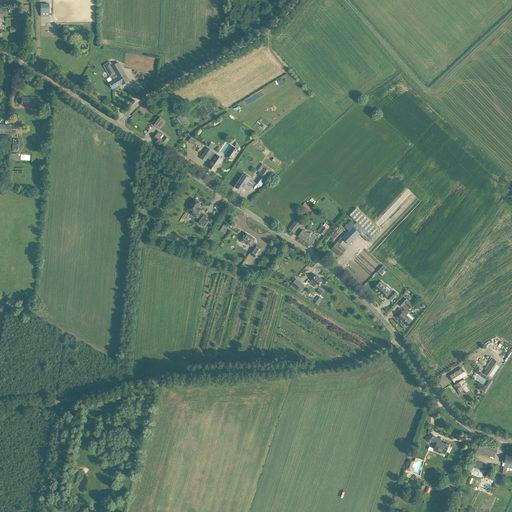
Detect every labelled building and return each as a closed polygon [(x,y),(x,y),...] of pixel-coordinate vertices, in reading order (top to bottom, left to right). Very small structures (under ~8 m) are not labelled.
[(40,4),(41,16),(49,16),(49,4),(40,4)] [(109,62),(108,63),(103,65),(112,80),(109,82),(113,89),(122,83),(122,84),(129,81),(126,76),(118,63),(112,66),(109,62)] [(21,102),(21,105),(29,105),(29,108),(35,108),(35,106),(39,106),(39,103),(40,98),(22,97),(21,102)] [(184,114),(177,118),(182,125),(185,123),(186,126),(190,124),(184,114)] [(163,119),(158,115),(152,123),(156,127),(163,119)] [(0,124),(0,135),(15,137),(15,125),(0,124)] [(169,139),(165,136),(162,140),(160,138),(163,134),(159,131),(153,138),(157,141),(155,142),(162,148),(166,142),(169,139)] [(208,157),(211,153),(212,151),(207,147),(200,158),(205,161),(208,157)] [(230,152),(227,156),(233,159),(235,155),(234,154),(238,149),(234,147),(230,153),(230,152)] [(215,157),(211,153),(208,157),(212,160),(208,167),(208,166),(208,167),(215,171),(223,159),(222,159),(216,155),(217,155),(216,154),(215,157)] [(265,178),(270,171),(264,167),(259,175),(265,178)] [(247,183),(252,187),(256,182),(243,174),(235,186),(242,190),(247,183)] [(196,200),(194,199),(188,208),(193,211),(191,214),(197,218),(202,211),(198,209),(198,208),(201,203),(199,202),(199,201),(197,200),(196,200)] [(303,205),(305,206),(311,210),(313,207),(305,202),(303,205)] [(357,208),(350,215),(357,222),(356,224),(353,227),(360,234),(361,235),(368,242),(369,242),(380,230),(357,208)] [(296,219),(289,229),(294,233),(301,223),(296,219)] [(349,231),(342,237),(344,239),(349,244),(360,234),(353,227),(356,224),(352,220),(345,227),(349,231)] [(324,227),(322,225),(318,231),(320,232),(323,235),(327,229),(331,227),(327,224),(324,227)] [(311,236),(303,230),(298,236),(311,246),(316,239),(315,239),(317,237),(313,234),(311,236)] [(250,253),(249,253),(250,254),(250,253),(256,257),(256,258),(256,257),(262,248),(263,248),(262,248),(256,244),(256,243),(256,244),(253,242),(255,240),(255,239),(251,237),(251,236),(252,236),(250,235),(249,235),(250,235),(246,233),(245,233),(241,239),(241,240),(242,240),(242,241),(241,241),(242,242),(242,243),(243,243),(244,243),(244,242),(245,242),(250,246),(251,246),(252,244),(255,247),(252,251),(252,250),(250,253)] [(342,237),(332,249),(341,256),(346,250),(340,245),(344,239),(342,237)] [(312,279),(310,283),(316,288),(319,284),(322,280),(316,275),(313,279),(312,279)] [(296,279),(291,285),(296,289),(299,291),(302,294),(304,291),(301,289),(304,286),(296,279)] [(379,282),(374,288),(383,297),(386,295),(388,296),(387,297),(391,301),(397,294),(393,290),(393,291),(390,293),(389,292),(389,291),(384,287),(386,285),(381,281),(380,283),(379,282)] [(315,303),(318,305),(323,298),(320,296),(319,297),(317,296),(314,300),(316,301),(315,303)] [(399,304),(402,307),(405,309),(402,312),(402,311),(400,314),(397,317),(406,326),(412,321),(406,315),(407,313),(405,311),(409,307),(410,308),(413,305),(408,300),(405,297),(399,304)] [(490,365),(484,374),(492,378),(500,364),(493,360),(490,365)] [(462,368),(450,376),(454,382),(455,381),(457,384),(456,385),(460,390),(458,391),(461,395),(465,392),(465,393),(466,392),(470,389),(468,385),(466,386),(462,381),(461,381),(459,379),(466,374),(464,372),(464,371),(462,368)] [(486,392),(493,382),(490,380),(483,389),(486,392)] [(436,443),(436,445),(433,451),(439,454),(440,452),(444,454),(445,452),(449,453),(451,448),(451,447),(442,443),(443,441),(435,437),(432,434),(426,439),(430,442),(432,441),(436,443)] [(494,457),(498,448),(481,442),(478,450),(487,453),(486,455),(494,457)] [(511,456),(506,455),(506,456),(506,458),(502,458),(502,462),(505,463),(504,467),(503,466),(502,473),(506,474),(507,468),(511,468),(511,456)] [(473,467),(485,471),(487,465),(476,461),(473,467)] [(503,484),(505,479),(487,472),(485,477),(503,484)]
